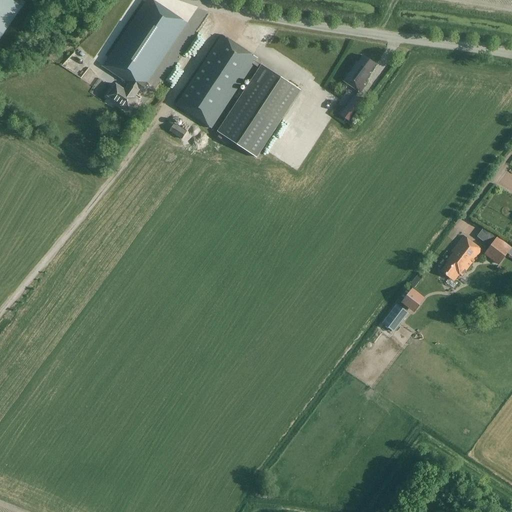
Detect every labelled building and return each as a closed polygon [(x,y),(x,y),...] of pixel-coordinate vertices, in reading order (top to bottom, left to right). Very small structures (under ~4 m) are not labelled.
[(129,84),(139,90),(144,93),(149,85),(147,83),(187,23),(153,0),(147,0),(103,66),(105,68),(129,84)] [(0,40),(17,15),(0,3),(0,40)] [(211,128),(253,65),(260,69),(219,132),(256,157),(300,90),(262,65),(262,66),(255,61),(257,58),(222,35),(176,105),(211,128)] [(363,56),(357,65),(356,64),(344,82),(360,93),(366,84),(364,83),(370,74),(369,73),(376,64),(363,56)] [(135,97),(139,90),(129,84),(125,90),(116,84),(108,96),(129,111),(137,99),(135,97)] [(347,107),(346,110),(354,115),(363,103),(355,97),(347,107)] [(169,131),(182,139),(187,131),(175,123),(169,131)] [(490,245),(496,235),(484,228),(477,237),(490,245)] [(466,238),(464,236),(452,252),(453,253),(447,261),(448,262),(447,263),(442,259),(437,266),(442,270),(441,271),(454,280),(460,273),(462,275),(467,268),(481,250),(479,248),(466,238)] [(511,248),(497,237),(485,254),(499,264),(511,248)] [(411,290),(413,292),(423,279),(418,275),(401,298),(404,300),(411,290)] [(403,301),(408,305),(414,310),(422,299),(413,292),(411,290),(404,300),(403,301)] [(403,311),(408,305),(403,301),(384,326),(394,334),(408,315),(403,311)]
